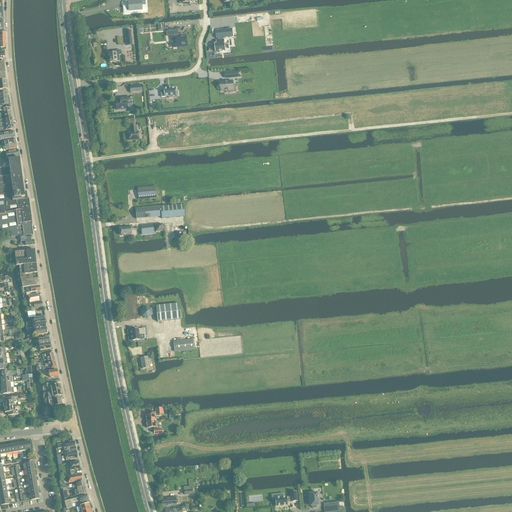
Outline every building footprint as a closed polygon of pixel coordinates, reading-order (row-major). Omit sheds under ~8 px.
[(136,0),(137,2),(128,2),(129,6),(129,11),(133,11),(140,10),(141,10),(141,7),(145,6),(144,0),(136,0)] [(217,44),(215,45),(216,52),(226,51),(224,40),(223,40),(223,38),(231,37),(230,29),(215,31),(216,39),(219,38),(219,41),(216,41),(217,44)] [(171,36),(172,45),(177,45),(177,47),(187,46),(186,36),(183,37),(181,37),(181,34),(179,35),(178,30),(167,31),(167,36),(171,36)] [(112,54),(108,54),(109,63),(119,62),(119,56),(121,55),(121,51),(112,51),(112,54)] [(233,81),(221,83),(222,92),(226,91),(229,91),(230,93),(236,92),(235,84),(233,85),(233,81)] [(189,89),(190,105),(203,103),(201,82),(198,82),(198,88),(189,89)] [(164,90),(161,90),(162,98),(166,97),(165,97),(169,97),(169,98),(173,98),(173,96),(176,96),(177,96),(178,96),(178,91),(177,91),(176,88),(171,88),(170,88),(168,88),(167,88),(168,89),(165,89),(164,89),(164,90)] [(0,103),(0,105),(2,105),(9,104),(7,93),(0,93),(0,103)] [(120,102),(116,102),(117,110),(127,109),(127,104),(130,104),(130,98),(120,99),(120,102)] [(5,119),(12,118),(10,108),(3,108),(3,107),(2,107),(0,107),(0,111),(3,111),(5,119)] [(0,131),(2,132),(14,130),(12,119),(12,118),(5,119),(0,120),(0,131)] [(139,140),(138,132),(137,132),(137,126),(130,127),(131,133),(129,133),(130,141),(139,140)] [(0,140),(15,138),(14,132),(2,134),(2,132),(0,132),(0,140)] [(18,150),(5,153),(7,159),(20,157),(18,150)] [(14,201),(24,200),(19,166),(18,159),(7,161),(8,167),(0,168),(0,194),(13,193),(14,201)] [(137,189),(138,200),(156,199),(155,187),(137,189)] [(29,199),(24,200),(14,201),(13,193),(0,194),(0,214),(7,214),(7,213),(22,210),(24,223),(32,222),(29,199)] [(136,219),(161,217),(162,219),(184,217),(183,205),(135,209),(136,219)] [(0,214),(0,233),(0,234),(8,233),(11,232),(11,237),(19,236),(33,235),(31,225),(32,225),(32,222),(24,223),(22,210),(7,213),(7,214),(0,214)] [(162,224),(155,225),(156,232),(163,232),(162,224)] [(142,235),(154,234),(153,225),(141,226),(142,235)] [(135,227),(130,228),(130,227),(126,228),(126,229),(121,229),(120,229),(121,236),(131,235),(131,231),(135,230),(135,227)] [(34,241),(33,241),(32,237),(20,238),(21,247),(35,245),(34,241)] [(20,266),(36,264),(35,250),(15,252),(16,266),(20,266)] [(22,282),(38,279),(37,273),(36,264),(20,266),(21,276),(22,282)] [(38,279),(22,282),(23,288),(27,287),(30,286),(39,285),(38,279)] [(28,293),(26,293),(27,296),(28,296),(29,300),(29,302),(29,303),(34,303),(34,304),(42,303),(42,301),(39,301),(39,298),(38,294),(31,296),(30,296),(29,293),(28,293)] [(179,304),(156,306),(157,322),(181,320),(179,304)] [(141,310),(142,316),(148,319),(153,314),(151,308),(146,306),(141,310)] [(126,320),(140,318),(139,308),(125,310),(126,320)] [(144,328),(130,330),(131,339),(132,341),(140,340),(140,339),(144,339),(144,334),(145,334),(144,328)] [(196,339),(175,341),(177,357),(198,355),(196,339)] [(140,358),(142,369),(149,368),(148,362),(150,362),(150,359),(148,360),(147,357),(140,358)] [(50,378),(51,378),(53,378),(53,377),(58,376),(57,370),(49,372),(49,370),(46,371),(47,375),(49,374),(50,378)] [(49,387),(51,392),(61,390),(60,384),(54,386),(53,383),(46,384),(47,387),(49,387)] [(51,392),(47,393),(48,398),(48,401),(52,400),(54,406),(62,404),(61,398),(58,399),(58,396),(62,395),(63,395),(61,390),(51,392)] [(4,402),(4,407),(14,406),(14,403),(17,403),(16,397),(5,398),(6,402),(4,402)] [(5,413),(7,413),(8,416),(10,416),(18,415),(17,409),(15,409),(14,406),(4,407),(5,413)] [(146,422),(156,421),(155,415),(162,414),(162,408),(156,409),(156,412),(151,413),(152,415),(145,416),(146,422)] [(58,449),(59,449),(64,448),(65,453),(76,451),(75,442),(58,445),(57,445),(58,449)] [(65,454),(65,456),(66,461),(78,459),(77,452),(65,454)] [(71,470),(70,471),(71,476),(78,474),(77,469),(80,469),(79,462),(70,464),(71,470)] [(83,480),(81,473),(68,476),(69,483),(83,480)] [(84,486),(74,489),(76,496),(86,493),(84,486)] [(283,494),(271,495),(272,499),(275,499),(275,506),(287,505),(287,502),(291,502),(297,502),(296,492),(290,492),(290,497),(287,497),(286,497),(283,497),(283,494)] [(317,493),(309,494),(310,498),(310,502),(311,506),(312,506),(312,508),(316,508),(316,505),(318,505),(317,498),(318,498),(318,497),(317,497),(317,493)] [(87,495),(64,502),(66,509),(73,508),(71,503),(79,501),(80,505),(90,502),(87,495)] [(175,500),(175,498),(166,499),(167,500),(162,501),(162,507),(176,506),(176,504),(177,504),(178,503),(177,500),(176,499),(175,500)] [(338,502),(324,504),(324,511),(325,511),(339,511),(338,502)]
